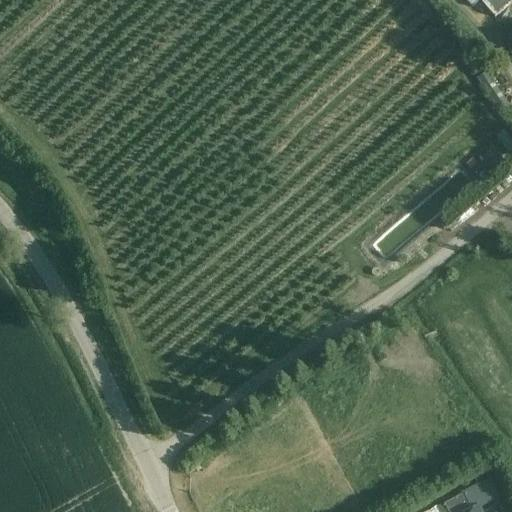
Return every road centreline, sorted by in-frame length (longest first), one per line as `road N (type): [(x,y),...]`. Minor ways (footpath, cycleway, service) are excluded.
road 1 (residential): [(504,210),(397,295),(145,463)]
road 2 (residential): [(145,463),(73,318)]
road 3 (unclassified): [(73,318),(0,210)]
